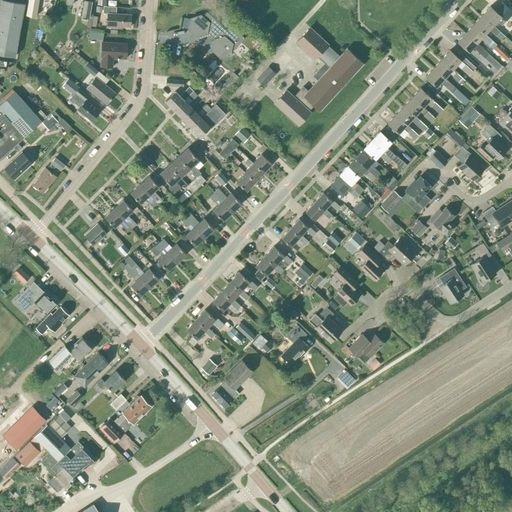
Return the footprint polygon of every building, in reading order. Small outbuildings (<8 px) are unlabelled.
[(11,0),(10,0),(1,0),(1,1),(0,0),(0,55),(14,58),(24,3),(22,3),(11,1),(11,0)] [(28,0),(26,15),(36,16),(38,0),(28,0)] [(81,17),(81,20),(87,21),(87,18),(89,18),(92,2),(83,1),(81,17)] [(495,10),(490,6),(481,15),(492,25),(496,21),(501,25),(508,32),(511,27),(505,21),(511,13),(511,11),(502,2),(495,10)] [(130,26),(130,14),(116,13),(116,7),(103,6),(103,13),(108,13),(107,27),(117,28),(117,26),(130,26)] [(243,38),(244,38),(230,25),(227,29),(227,28),(225,30),(212,18),(206,12),(202,17),(200,15),(190,18),(188,29),(196,36),(206,33),(206,32),(214,39),(213,39),(211,50),(219,57),(230,54),(230,51),(231,51),(243,38)] [(497,29),(492,25),(481,15),(473,24),(484,34),(488,30),(500,41),(504,36),(497,29)] [(473,24),(465,33),(476,43),(484,34),(473,24)] [(286,90),(273,103),(297,125),(310,112),(308,110),(314,104),(320,110),(362,63),(346,48),(339,56),(327,45),(327,44),(309,27),(296,42),(314,59),(317,56),(324,63),(313,75),(318,80),(308,91),(303,86),(293,97),(286,90)] [(481,47),(476,43),(465,33),(457,41),(468,51),(472,47),(484,58),(486,56),(488,54),(481,47)] [(485,43),(492,49),(496,45),(489,38),(485,43)] [(101,57),(101,67),(112,67),(112,58),(117,58),(118,59),(118,58),(126,58),(127,43),(101,42),(101,57)] [(493,49),(505,61),(508,58),(496,46),(493,49)] [(449,50),(441,59),(452,69),(460,60),(449,50)] [(486,56),(484,58),(491,65),(495,60),(488,54),(486,56)] [(444,78),(452,69),(441,59),(433,68),(444,78)] [(472,71),(476,67),(468,61),(464,64),(472,71)] [(460,69),(468,76),(472,71),(464,64),(460,69)] [(98,71),(93,67),(89,72),(94,76),(98,71)] [(257,80),(263,85),(274,73),(268,68),(257,80)] [(444,78),(433,68),(425,77),(436,87),(440,83),(444,87),(448,82),(449,82),(444,78)] [(87,88),(106,104),(115,93),(104,84),(108,79),(98,71),(94,76),(95,77),(93,80),(86,75),(81,81),(88,86),(87,88)] [(211,97),(216,101),(238,77),(233,73),(211,97)] [(452,78),(460,85),(464,80),(456,73),(452,78)] [(88,95),(79,88),(69,80),(64,86),(74,94),(71,97),(76,100),(74,102),(79,107),(77,110),(91,120),(99,111),(85,100),(84,101),(84,100),(88,95)] [(448,82),(444,87),(452,93),(454,92),(456,88),(448,82)] [(175,91),(165,101),(174,110),(184,100),(187,97),(193,91),(189,87),(180,96),(175,91)] [(488,92),(495,98),(500,93),(493,87),(488,92)] [(420,88),(412,97),(423,107),(431,98),(420,88)] [(464,95),(456,88),(456,89),(454,92),(452,93),(460,100),(464,95)] [(39,110),(35,114),(14,91),(0,104),(0,109),(3,113),(0,116),(0,157),(12,147),(17,143),(46,117),(39,110)] [(174,110),(182,119),(192,109),(188,104),(197,95),(193,91),(187,97),(184,100),(174,110)] [(404,105),(415,115),(423,107),(412,97),(404,105)] [(435,103),(431,107),(438,114),(442,109),(435,103)] [(182,119),(191,127),(201,117),(210,109),(206,104),(200,110),(197,113),(192,109),(182,119)] [(510,128),(511,129),(511,104),(508,109),(510,110),(500,121),(509,130),(510,128)] [(404,105),(395,114),(406,124),(415,115),(404,105)] [(463,114),(468,119),(476,110),(471,106),(463,114)] [(204,114),(201,117),(191,127),(200,136),(210,127),(205,122),(214,113),(210,109),(204,114)] [(430,123),(434,118),(427,111),(423,115),(423,116),(430,123)] [(52,127),(58,122),(51,114),(42,122),(46,127),(50,124),(52,127)] [(406,124),(395,114),(387,123),(398,133),(402,129),(414,140),(418,135),(406,124)] [(415,124),(422,131),(426,127),(419,120),(415,124)] [(492,154),(497,159),(506,149),(496,140),(500,135),(489,124),(481,133),(486,138),(476,149),(483,155),(484,154),(488,158),(492,154)] [(234,134),(243,142),(250,135),(241,127),(234,134)] [(427,127),(423,132),(428,136),(432,132),(427,127)] [(445,134),(459,147),(453,154),(461,162),(458,166),(473,179),(483,168),(469,155),(470,153),(465,149),(468,146),(450,128),(445,134)] [(389,150),(385,146),(390,142),(379,131),(371,140),(386,154),(391,159),(396,163),(402,169),(406,164),(396,155),(395,155),(389,150)] [(232,139),(228,143),(234,149),(238,144),(232,139)] [(378,154),(382,158),(386,154),(371,140),(363,149),(374,159),(378,154)] [(228,143),(223,149),(229,154),(234,149),(228,143)] [(259,155),(252,162),(263,172),(271,163),(265,157),(270,151),(262,143),(255,151),(259,155)] [(187,147),(178,156),(189,168),(196,176),(200,173),(193,165),(199,160),(187,147)] [(426,154),(429,156),(428,157),(439,167),(446,160),(434,150),(431,148),(426,154)] [(225,159),(229,154),(223,149),(219,153),(225,159)] [(373,167),(369,164),(374,159),(363,149),(355,157),(370,171),(373,167)] [(13,178),(14,179),(31,163),(21,152),(4,168),(9,174),(9,175),(11,177),(13,178)] [(254,181),(263,172),(252,162),(248,159),(242,153),(238,157),(245,163),(249,166),(244,171),(254,181)] [(388,163),(391,159),(386,154),(382,158),(388,163)] [(180,177),(189,168),(178,156),(169,164),(180,177)] [(40,175),(33,185),(42,192),(55,176),(51,173),(56,167),(60,170),(64,165),(55,157),(46,168),(44,167),(39,174),(40,175)] [(358,176),(362,171),(366,175),(370,171),(355,157),(347,166),(358,176)] [(180,177),(169,164),(160,173),(171,185),(167,188),(172,193),(179,187),(175,181),(180,177)] [(347,166),(339,174),(353,188),(357,184),(353,181),(358,176),(347,166)] [(375,177),(379,173),(374,168),(373,167),(370,171),(375,177)] [(214,176),(223,185),(228,180),(219,171),(214,176)] [(246,190),(254,181),(244,171),(235,181),(246,190)] [(366,175),(372,180),(375,177),(370,171),(366,175)] [(379,173),(375,177),(378,179),(380,181),(384,177),(379,173)] [(166,180),(161,174),(158,177),(163,182),(166,180)] [(199,174),(195,178),(200,184),(205,180),(199,174)] [(350,192),(353,188),(339,174),(331,183),(341,194),(346,189),(350,192)] [(149,176),(140,184),(158,204),(162,200),(154,191),(158,186),(149,176)] [(429,199),(424,194),(431,186),(420,176),(411,185),(410,184),(405,190),(423,207),(429,199)] [(195,178),(189,183),(195,189),(200,184),(195,178)] [(391,190),(394,186),(388,180),(384,184),(391,190)] [(190,193),(195,189),(189,183),(185,187),(190,193)] [(154,208),(158,204),(140,184),(130,193),(140,203),(145,198),(154,208)] [(363,190),(357,184),(353,188),(359,194),(363,190)] [(218,188),(214,192),(231,212),(241,203),(231,193),(226,197),(218,188)] [(353,188),(350,192),(356,198),(359,194),(353,188)] [(393,190),(380,205),(387,212),(401,197),(393,190)] [(231,212),(214,192),(209,196),(218,205),(212,210),(222,220),(231,212)] [(315,201),(324,209),(324,208),(329,203),(336,210),(339,206),(332,199),(331,200),(322,192),(315,201)] [(114,208),(132,228),(136,224),(127,214),(132,210),(123,199),(114,208)] [(482,213),(492,227),(498,223),(501,227),(511,219),(511,199),(495,211),(492,206),(482,213)] [(324,209),(315,201),(305,211),(314,219),(321,212),(328,218),(332,215),(324,208),(324,209)] [(362,218),(370,210),(361,201),(352,209),(362,218)] [(448,221),(454,215),(445,207),(440,212),(437,210),(426,222),(433,228),(435,225),(446,235),(454,226),(448,221)] [(128,232),(132,228),(114,208),(104,216),(114,227),(119,222),(128,232)] [(213,228),(204,218),(199,222),(196,219),(187,209),(183,213),(186,217),(204,237),(213,228)] [(384,222),(397,229),(400,223),(388,216),(384,222)] [(195,245),(204,237),(186,217),(182,221),(190,230),(185,235),(195,245)] [(300,235),(300,234),(305,229),(312,236),(315,232),(308,226),(307,227),(298,218),(291,227),(300,235)] [(419,220),(411,229),(418,236),(426,227),(419,220)] [(84,235),(94,245),(106,233),(97,223),(84,235)] [(300,235),(291,227),(281,237),(290,245),(297,238),(305,244),(308,241),(300,234),(300,235)] [(332,232),(327,237),(336,245),(341,240),(332,232)] [(509,246),(511,251),(511,235),(511,234),(497,243),(502,251),(509,246)] [(404,265),(412,256),(413,258),(417,254),(399,237),(392,245),(388,241),(384,245),(379,241),(373,247),(388,261),(393,255),(404,265)] [(449,247),(455,241),(450,237),(444,243),(449,247)] [(322,245),(330,252),(336,246),(328,238),(322,245)] [(163,239),(159,242),(176,262),(186,253),(176,243),(171,248),(163,239)] [(160,252),(162,255),(157,260),(167,270),(176,262),(159,242),(150,250),(156,256),(160,252)] [(471,264),(482,282),(495,273),(485,258),(490,255),(482,242),(474,248),(480,258),(471,264)] [(117,248),(124,255),(129,251),(122,244),(117,248)] [(380,259),(377,256),(365,244),(357,252),(365,261),(359,267),(373,280),(382,270),(376,264),(380,259)] [(265,255),(275,264),(275,263),(281,257),(284,260),(282,262),(287,266),(292,261),(284,254),(283,255),(273,246),(265,255)] [(127,263),(149,287),(158,278),(149,268),(144,272),(135,263),(128,255),(124,259),(127,263)] [(275,264),(265,255),(255,265),(265,274),(272,267),(280,274),(283,270),(275,263),(275,264)] [(149,287),(127,263),(123,267),(127,271),(135,280),(130,285),(140,295),(149,287)] [(302,284),(312,273),(302,263),(294,272),(300,278),(298,281),(302,284)] [(359,295),(353,289),(358,283),(339,265),(332,273),(344,284),(336,292),(337,293),(333,297),(342,306),(347,302),(350,305),(359,295)] [(439,286),(450,303),(463,294),(460,290),(465,286),(453,268),(439,278),(443,284),(439,286)] [(239,272),(230,281),(241,290),(241,289),(247,284),(254,290),(257,286),(250,280),(249,281),(239,272)] [(263,282),(271,289),(275,284),(268,277),(263,282)] [(38,306),(46,314),(56,304),(56,303),(56,300),(53,298),(51,298),(43,291),(33,281),(13,302),(23,311),(29,304),(30,305),(33,302),(36,305),(35,307),(36,308),(38,306)] [(241,289),(241,290),(230,281),(222,290),(232,299),(233,299),(238,293),(245,300),(249,296),(241,289)] [(232,299),(222,290),(213,300),(223,310),(230,302),(237,309),(240,305),(233,299),(232,299)] [(61,323),(68,315),(60,306),(52,314),(51,313),(36,328),(42,334),(49,326),(54,332),(62,324),(61,323)] [(326,307),(317,316),(314,314),(309,320),(316,327),(315,328),(330,342),(341,330),(329,318),(333,313),(326,307)] [(196,319),(206,328),(207,327),(212,321),(220,328),(223,324),(215,317),(214,319),(204,309),(196,319)] [(296,318),(299,314),(294,309),(290,314),(296,318)] [(206,328),(196,319),(187,329),(197,338),(204,331),(211,337),(214,334),(207,327),(206,328)] [(235,327),(244,335),(250,341),(254,336),(249,330),(240,322),(235,327)] [(303,353),(309,347),(301,339),(306,334),(296,324),(285,336),(293,343),(281,356),(289,364),(302,351),(303,353)] [(227,334),(238,344),(243,338),(233,328),(227,334)] [(364,363),(383,343),(373,333),(364,343),(359,337),(348,348),(351,350),(364,363)] [(86,342),(81,337),(76,343),(75,342),(68,349),(64,345),(48,361),(57,370),(73,354),(79,361),(86,354),(86,353),(92,348),(91,347),(92,346),(87,341),(86,342)] [(267,352),(273,345),(267,340),(261,346),(267,352)] [(351,350),(348,348),(345,345),(341,350),(347,355),(351,350)] [(73,375),(84,386),(108,363),(98,352),(73,375)] [(200,367),(208,374),(216,365),(208,358),(200,367)] [(234,389),(253,371),(242,359),(223,378),(226,381),(211,394),(224,407),(239,393),(234,389)] [(373,361),(369,365),(373,369),(377,365),(373,361)] [(112,392),(125,380),(116,370),(104,382),(101,379),(93,387),(98,392),(106,385),(112,392)] [(55,392),(58,396),(67,388),(63,384),(55,392)] [(66,400),(72,406),(82,396),(76,390),(66,400)] [(110,404),(115,409),(126,399),(120,393),(110,404)] [(151,406),(140,395),(138,396),(137,395),(128,403),(130,404),(122,411),(123,412),(117,418),(117,417),(112,421),(109,418),(100,428),(114,442),(151,406)] [(58,400),(54,396),(46,405),(50,409),(51,407),(58,400)] [(72,408),(76,413),(84,405),(79,401),(72,408)] [(32,406),(8,430),(3,435),(16,449),(22,443),(45,420),(32,406)] [(66,422),(70,418),(62,410),(58,414),(66,422)] [(48,425),(60,438),(71,427),(66,422),(58,414),(49,423),(49,424),(48,425)] [(88,464),(89,465),(95,459),(78,441),(70,448),(47,425),(35,437),(58,461),(72,475),(82,466),(84,468),(88,464)] [(15,456),(25,465),(39,451),(29,441),(15,456)] [(1,470),(7,476),(18,465),(11,459),(1,470)] [(74,478),(72,475),(58,461),(51,468),(56,473),(47,482),(56,491),(62,485),(65,488),(66,487),(68,487),(70,485),(70,483),(72,482),(71,481),(74,478)]
